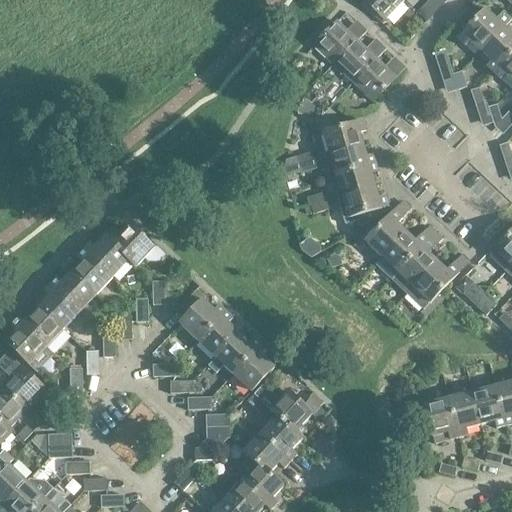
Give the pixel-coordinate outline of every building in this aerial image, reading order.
[(385,23),(404,3),(401,0),(361,0),(385,23)] [(480,54),(504,30),(503,30),(511,20),(503,12),(494,21),(485,13),(485,14),(480,9),(476,9),(461,25),(460,29),(466,34),(457,42),(465,50),(470,45),(480,54)] [(336,66),(358,43),(368,33),(361,27),(356,32),(352,28),(347,33),(337,24),(315,47),(336,66)] [(511,38),(504,30),(480,54),(491,65),(487,70),(493,76),(511,56),(511,38)] [(355,84),(377,60),(387,51),(381,45),(376,50),(371,46),(367,51),(358,43),(336,66),(355,84)] [(440,75),(449,72),(443,56),(435,59),(440,75)] [(511,56),(493,76),(501,83),(506,78),(511,83),(511,56)] [(377,60),(355,84),(375,102),(406,69),(400,64),(395,69),(391,64),(387,69),(377,60)] [(458,92),(467,89),(462,73),(453,76),(458,92)] [(476,109),(485,106),(479,90),(470,93),(476,109)] [(493,125),(502,122),(497,106),(488,109),(493,125)] [(318,161),(330,157),(363,147),(360,136),(366,134),(363,124),(312,139),(318,161)] [(499,147),(504,163),(511,160),(511,156),(508,144),(499,147)] [(336,178),(376,166),(373,157),(367,159),(363,147),(330,157),(336,178)] [(299,166),(314,162),(312,154),(296,159),(299,166)] [(314,162),(299,166),(301,174),(316,170),(314,162)] [(376,166),(336,178),(342,199),(375,189),(372,178),(379,176),(376,166)] [(397,177),(405,185),(416,176),(408,167),(397,177)] [(364,216),(381,211),(389,209),(386,199),(379,201),(375,189),(342,199),(338,200),(345,226),(366,220),(364,216)] [(311,208),(327,203),(324,195),(309,200),(311,208)] [(327,203),(311,208),(313,216),(329,211),(327,203)] [(382,260),(405,235),(396,226),(410,211),(404,205),(365,244),(382,260)] [(382,216),(381,211),(364,216),(366,220),(367,224),(382,216)] [(155,247),(152,250),(130,228),(119,239),(114,234),(108,241),(107,241),(130,262),(129,263),(137,270),(145,261),(147,263),(159,263),(165,257),(155,247)] [(405,235),(382,260),(398,275),(435,235),(429,229),(415,244),(405,235)] [(407,297),(417,286),(437,265),(428,256),(442,241),(435,235),(398,275),(391,281),(407,297)] [(505,274),(511,266),(511,235),(489,259),(505,274)] [(107,241),(108,241),(106,239),(95,251),(90,246),(83,252),(113,280),(129,263),(130,262),(107,241)] [(113,280),(83,252),(77,259),(82,264),(72,275),(96,297),(113,280)] [(437,265),(417,286),(407,297),(423,312),(420,315),(426,320),(443,302),(438,298),(468,266),(461,259),(446,274),(437,265)] [(96,297),(72,275),(62,285),(57,280),(50,287),(80,315),(96,297)] [(474,307),(484,296),(473,286),(473,285),(465,278),(455,289),(463,297),(474,307)] [(165,308),(164,284),(153,285),(154,308),(165,308)] [(80,315),(50,287),(44,294),(49,299),(39,309),(63,332),(80,315)] [(190,318),(203,303),(206,301),(198,293),(182,310),(190,318)] [(484,296),(474,307),(474,308),(472,310),(480,317),(482,315),(485,318),(496,307),(484,296)] [(148,302),(137,302),(137,325),(149,325),(148,302)] [(181,327),(198,344),(226,315),(219,308),(214,313),(203,303),(190,318),(181,327)] [(63,332),(39,309),(29,321),(23,316),(17,322),(47,350),(63,332)] [(215,360),(238,336),(227,326),(232,321),(226,315),(198,344),(215,360)] [(510,332),(511,329),(511,322),(504,315),(498,321),(510,332)] [(132,320),(120,320),(121,343),(133,343),(132,320)] [(47,350),(17,322),(11,328),(17,334),(6,345),(30,367),(47,350)] [(233,377),(260,348),(253,341),(249,346),(238,336),(215,360),(233,377)] [(115,337),(104,337),(104,360),(116,360),(115,337)] [(260,348),(233,377),(251,394),(274,370),(262,359),(267,354),(260,348)] [(99,354),(87,355),(88,377),(100,377),(99,354)] [(11,381),(4,389),(3,389),(28,413),(47,393),(13,360),(6,367),(11,372),(7,376),(11,381)] [(153,369),(154,380),(177,379),(177,367),(153,369)] [(82,372),(71,372),(71,395),(83,395),(82,372)] [(194,396),(194,383),(170,384),(171,396),(194,396)] [(511,384),(495,389),(506,428),(511,426),(511,384)] [(0,422),(10,432),(11,431),(28,413),(3,389),(4,389),(0,385),(0,422)] [(300,393),(294,400),(288,395),(280,403),(263,387),(255,396),(271,412),(271,413),(278,420),(278,419),(299,439),(305,433),(301,429),(311,417),(312,418),(320,410),(319,410),(324,404),(314,394),(308,400),(300,393)] [(506,428),(495,389),(472,395),(480,427),(494,423),(497,431),(506,428)] [(480,427),(472,395),(448,401),(459,440),(468,438),(466,431),(480,427)] [(261,436),(290,464),(296,457),(291,452),(301,442),(299,439),(278,419),(278,420),(271,413),(271,412),(255,396),(248,404),(271,427),(261,436)] [(189,401),(189,413),(211,412),(211,401),(189,401)] [(435,446),(450,443),(459,440),(448,401),(424,407),(435,446)] [(235,411),(229,417),(230,428),(241,417),(235,411)] [(230,429),(230,428),(229,417),(206,418),(207,430),(230,429)] [(0,448),(14,434),(11,431),(10,432),(0,422),(0,448)] [(32,435),(25,428),(16,437),(23,444),(32,435)] [(230,429),(207,430),(207,441),(231,440),(230,429)] [(290,464),(261,436),(244,453),(244,454),(249,459),(258,468),(259,467),(268,476),(269,475),(278,465),(284,470),(290,464)] [(48,449),(72,448),(72,437),(48,437),(48,449)] [(72,448),(48,449),(49,461),(72,460),(72,448)] [(218,450),(194,451),(195,463),(219,462),(218,450)] [(487,454),(485,463),(501,467),(503,458),(487,454)] [(283,489),(269,475),(268,476),(259,467),(258,468),(249,459),(242,466),(251,475),(242,484),(266,507),(265,507),(270,511),(276,505),(272,500),(283,489)] [(8,468),(0,460),(0,504),(3,508),(4,508),(27,484),(9,467),(8,468)] [(464,460),(462,469),(478,473),(480,464),(464,460)] [(66,477),(90,477),(89,465),(66,465),(66,477)] [(438,475),(455,479),(457,470),(441,466),(438,475)] [(189,469),(173,486),(182,494),(198,477),(189,469)] [(224,502),(234,511),(260,511),(265,507),(266,507),(242,484),(233,475),(216,493),(225,502),(224,502)] [(33,511),(53,491),(44,483),(30,481),(27,484),(4,508),(3,508),(0,511),(33,511)] [(83,481),(83,494),(107,493),(107,481),(83,481)] [(65,511),(70,507),(53,491),(33,511),(65,511)] [(101,498),(101,510),(125,510),(124,497),(101,498)] [(202,511),(191,501),(187,506),(193,511),(202,511)] [(234,511),(224,502),(214,511),(234,511)]
